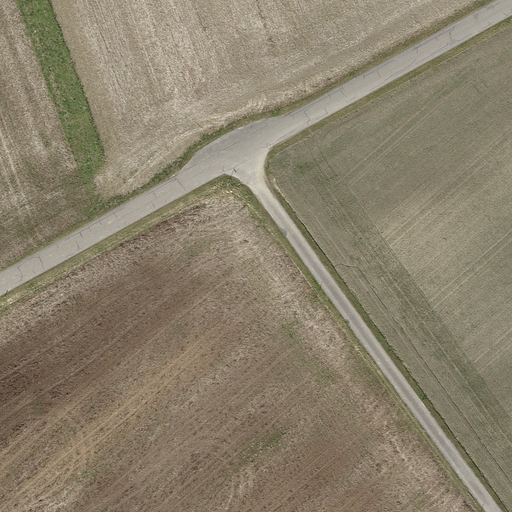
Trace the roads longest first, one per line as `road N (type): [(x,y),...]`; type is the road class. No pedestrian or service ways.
road 1 (tertiary): [(511,1),(0,284)]
road 2 (track): [(497,511),(239,151)]
